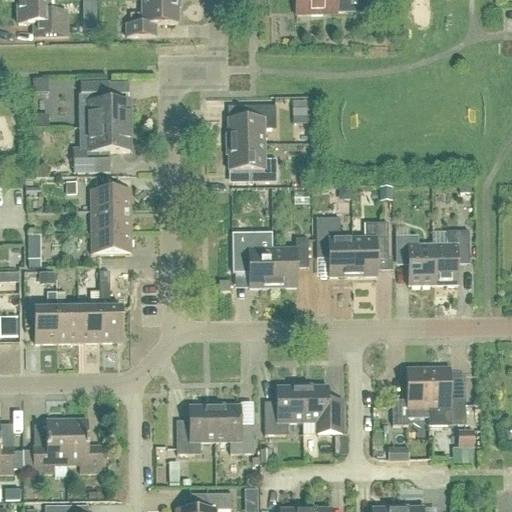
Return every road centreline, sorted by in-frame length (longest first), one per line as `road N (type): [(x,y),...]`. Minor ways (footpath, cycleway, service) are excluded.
road 1 (residential): [(174,336),(168,76),(215,76),(214,0)]
road 2 (residential): [(174,336),(350,331)]
road 3 (residential): [(511,326),(350,331)]
road 4 (residential): [(352,474),(350,331)]
road 5 (residential): [(133,383),(0,384)]
road 6 (residential): [(138,511),(133,383)]
